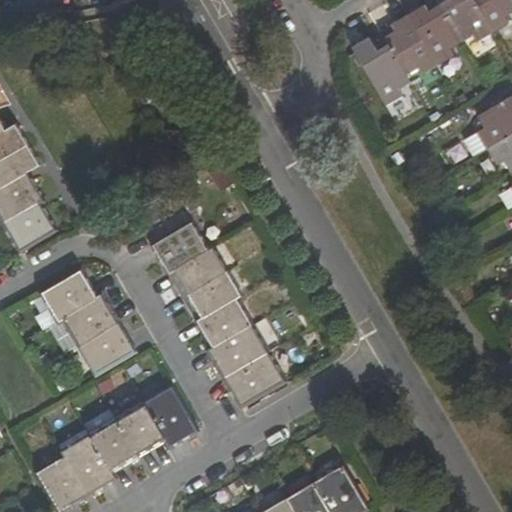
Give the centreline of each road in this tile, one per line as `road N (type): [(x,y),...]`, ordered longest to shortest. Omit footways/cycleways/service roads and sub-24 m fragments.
road 1 (residential): [(233,449),(134,263),(88,245),(0,296)]
road 2 (residential): [(395,352),(257,124)]
road 3 (residential): [(395,352),(233,449)]
road 4 (residential): [(485,511),(395,352)]
road 5 (residential): [(257,124),(181,0)]
road 6 (residential): [(257,124),(312,77),(310,29)]
